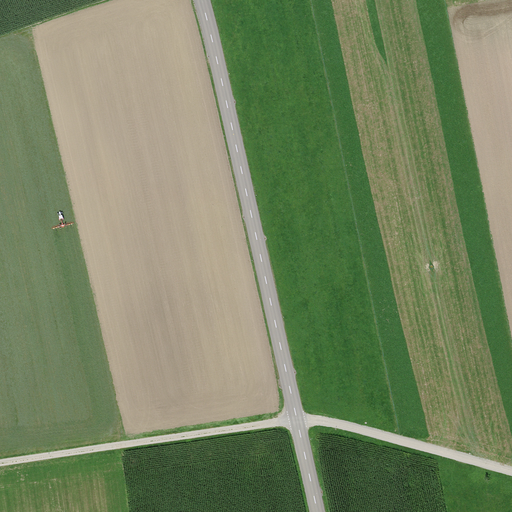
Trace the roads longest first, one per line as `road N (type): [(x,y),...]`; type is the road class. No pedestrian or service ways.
road 1 (tertiary): [(319,511),(202,0)]
road 2 (track): [(511,472),(337,424),(299,422),(0,462)]
